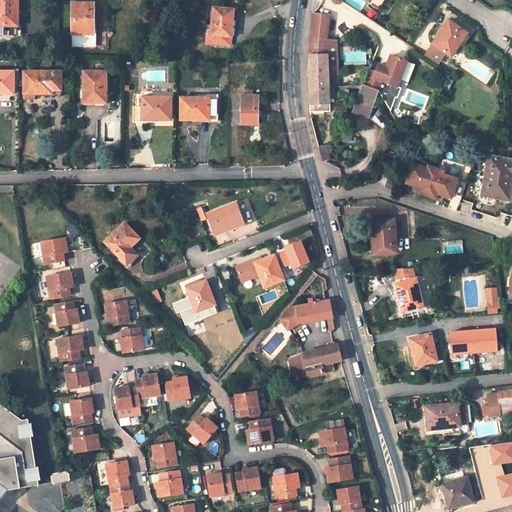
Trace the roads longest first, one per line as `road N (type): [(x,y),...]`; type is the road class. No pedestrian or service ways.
road 1 (residential): [(317,511),(319,485),(306,456),(235,449),(222,396),(182,359),(100,368)]
road 2 (residential): [(310,171),(0,178)]
road 3 (secondary): [(367,393),(321,214)]
road 4 (secondary): [(310,171),(292,89),(298,0)]
road 5 (residential): [(100,368),(107,421),(136,453),(153,511)]
road 6 (residential): [(367,393),(511,378)]
road 7 (residential): [(321,214),(193,264)]
road 8 (secondary): [(408,511),(367,393)]
road 9 (secondary): [(367,393),(394,511)]
